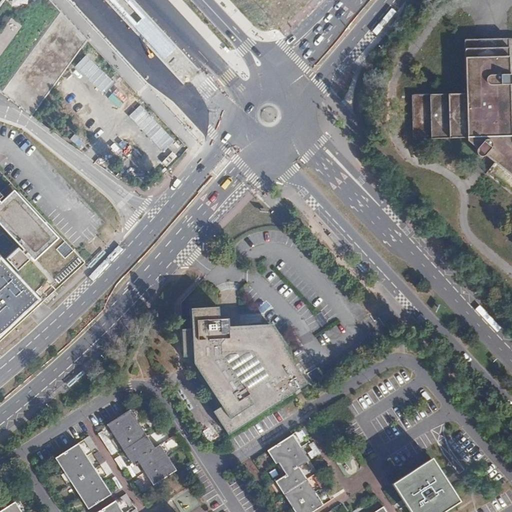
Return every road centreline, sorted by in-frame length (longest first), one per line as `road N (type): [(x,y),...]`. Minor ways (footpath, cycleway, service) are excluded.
road 1 (secondary): [(0,421),(113,319),(266,148)]
road 2 (secondary): [(266,148),(511,407)]
road 3 (secondary): [(511,359),(303,138),(296,121)]
road 4 (secondary): [(155,226),(0,377)]
road 5 (residential): [(155,226),(45,133),(0,110)]
road 6 (secondary): [(296,120),(312,87),(387,0)]
road 7 (secondary): [(243,106),(217,154),(155,226)]
